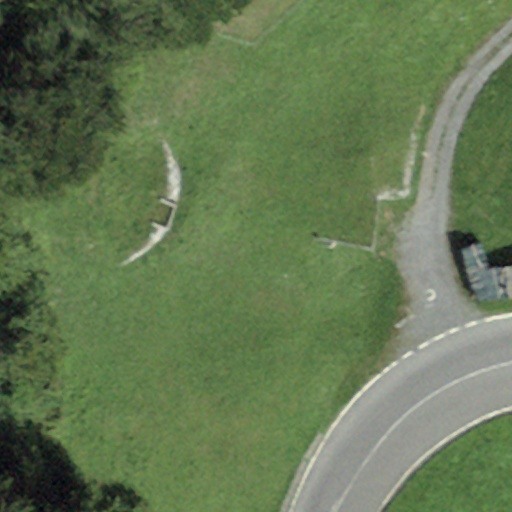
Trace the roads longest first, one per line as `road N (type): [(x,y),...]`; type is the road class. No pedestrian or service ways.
road 1 (track): [(491,369),(444,262),(436,206),(440,148),(452,115),(511,37)]
road 2 (primary): [(511,364),(459,381),(410,412),(363,463),(336,511)]
